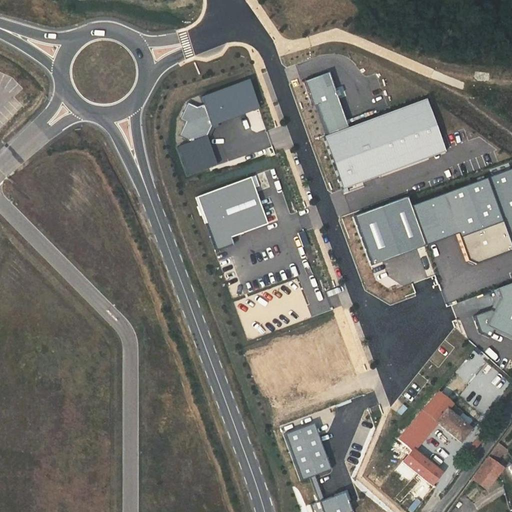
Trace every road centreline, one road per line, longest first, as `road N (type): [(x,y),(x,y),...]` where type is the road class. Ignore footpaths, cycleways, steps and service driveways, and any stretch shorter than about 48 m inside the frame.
road 1 (unclassified): [(237,19),(268,52),(364,306),(408,344)]
road 2 (primary): [(137,162),(265,511)]
road 3 (unclassified): [(511,408),(437,511)]
